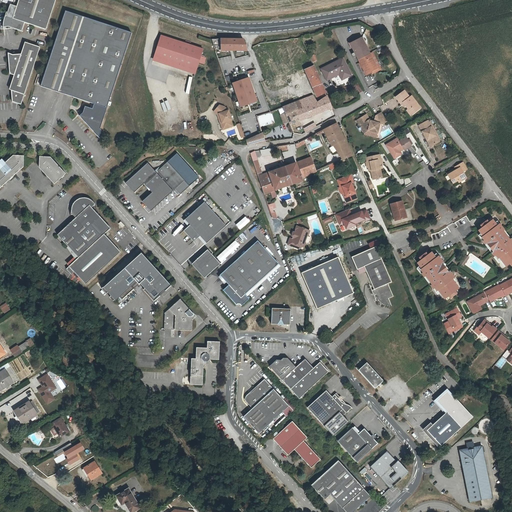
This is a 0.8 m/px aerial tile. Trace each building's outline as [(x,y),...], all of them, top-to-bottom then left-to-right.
[(23,22),(45,29),(54,0),(17,0),(15,6),(9,4),(5,16),(4,15),(3,16),(3,17),(3,18),(2,19),(2,20),(2,21),(2,22),(2,23),(2,24),(2,25),(2,26),(2,27),(6,26),(6,29),(12,28),(20,31),(23,22)] [(50,89),(69,12),(64,10),(39,86),(50,89)] [(132,33),(69,12),(50,89),(57,92),(93,103),(91,108),(83,106),(81,112),(79,116),(97,138),(100,131),(99,129),(132,33)] [(203,49),(161,36),(154,57),(196,71),(203,49)] [(221,50),(248,51),(244,39),(221,39),(221,50)] [(376,70),(370,56),(363,39),(351,44),(365,76),(371,74),(370,72),(376,70)] [(10,84),(10,90),(11,90),(10,93),(10,95),(11,101),(20,104),(23,94),(28,80),(39,47),(24,42),(20,54),(19,54),(7,55),(8,73),(13,75),(10,84)] [(372,55),(370,56),(376,70),(370,72),(371,74),(371,76),(380,72),(372,55)] [(331,79),(339,76),(342,74),(345,80),(351,78),(343,60),(326,68),(331,79)] [(317,96),(326,92),(325,91),(316,70),(314,65),(305,69),(317,96)] [(276,87),(290,83),(287,74),(273,78),(276,87)] [(249,77),(232,83),(240,106),(257,101),(249,77)] [(402,103),(402,102),(404,101),(409,108),(411,107),(414,111),(421,106),(412,94),(410,95),(405,89),(396,96),(402,103)] [(294,111),(299,120),(332,108),(327,96),(318,101),(312,95),(299,100),(302,108),(294,111)] [(299,100),(282,107),(284,113),(280,115),(283,123),(288,121),(289,124),(290,124),(299,120),(294,111),(302,108),(299,100)] [(411,114),(414,111),(411,107),(409,108),(404,101),(402,102),(411,114)] [(224,126),(227,128),(233,126),(231,120),(232,119),(228,110),(224,106),(220,104),(214,111),(217,114),(219,113),(220,118),(219,118),(220,123),(222,122),(224,126)] [(363,126),(362,129),(364,132),(368,129),(378,132),(380,123),(383,123),(388,120),(382,111),(376,115),(374,121),(371,120),(370,118),(368,120),(365,115),(357,119),(359,123),(362,123),(363,126)] [(259,127),(274,123),(272,112),(256,116),(259,127)] [(430,119),(428,120),(439,141),(441,140),(430,119)] [(299,120),(290,124),(294,133),(302,134),(305,132),(299,120)] [(439,141),(428,120),(419,125),(430,146),(439,141)] [(241,139),(245,138),(239,123),(236,124),(241,139)] [(332,146),(342,160),(351,155),(345,139),(337,123),(324,130),(332,146)] [(247,145),(265,142),(262,133),(261,133),(246,140),(247,145)] [(391,145),(395,153),(404,148),(405,149),(412,145),(406,136),(391,145)] [(274,155),(273,149),(260,150),(261,157),(274,155)] [(167,161),(189,185),(199,177),(177,153),(167,161)] [(380,164),(382,163),(383,163),(382,158),(381,158),(380,154),(366,156),(367,161),(366,161),(367,166),(368,166),(369,169),(371,169),(372,178),(382,176),(380,167),(380,164)] [(0,169),(12,158),(10,155),(4,160),(0,163),(0,169)] [(0,189),(26,167),(26,159),(23,156),(15,156),(12,158),(0,169),(0,189)] [(45,157),(41,160),(41,168),(56,184),(67,174),(52,157),(45,157)] [(317,171),(311,157),(297,162),(303,176),(317,171)] [(271,184),(273,191),(275,190),(280,188),(281,188),(293,183),(289,174),(288,175),(285,167),(274,171),(274,170),(262,174),(257,158),(252,160),(262,187),(271,184)] [(151,210),(155,206),(175,188),(180,194),(189,185),(167,161),(156,172),(147,163),(143,167),(125,182),(134,192),(144,183),(150,190),(152,192),(151,193),(142,201),(151,210)] [(453,171),(452,170),(447,172),(453,182),(458,180),(459,182),(466,178),(463,172),(466,170),(462,162),(455,166),(456,168),(457,169),(453,171)] [(288,175),(289,174),(293,183),(297,182),(297,183),(302,181),(301,176),(300,176),(297,167),(298,167),(296,163),(290,165),(290,166),(285,167),(288,175)] [(338,182),(351,177),(350,174),(337,179),(338,182)] [(353,182),(351,177),(338,182),(340,187),(342,186),(344,192),(348,201),(356,198),(354,193),(355,193),(351,183),(353,182)] [(264,194),(273,191),(271,184),(262,187),(264,194)] [(92,208),(96,204),(95,204),(95,203),(93,202),(92,201),(91,200),(90,200),(89,200),(88,200),(87,199),(86,199),(85,199),(84,199),(83,199),(82,200),(81,200),(79,201),(78,201),(76,203),(75,204),(74,205),(73,206),(73,207),(73,208),(72,209),(72,210),(72,211),(72,213),(76,218),(58,235),(79,258),(67,269),(73,275),(75,272),(87,284),(121,252),(105,234),(111,228),(92,208)] [(406,217),(402,200),(391,203),(395,220),(406,217)] [(209,243),(227,225),(205,202),(187,219),(192,224),(186,231),(196,241),(202,235),(209,243)] [(269,203),(270,219),(277,218),(275,203),(269,203)] [(351,215),(349,210),(336,215),(338,222),(342,220),(344,224),(346,230),(356,226),(355,224),(364,220),(365,222),(370,220),(366,211),(362,213),(361,212),(352,216),(350,217),(350,215),(351,215)] [(245,216),(235,225),(240,230),(249,221),(245,216)] [(491,252),(494,256),(495,254),(498,258),(499,257),(501,259),(506,266),(510,263),(511,265),(511,239),(511,238),(510,239),(503,231),(505,230),(500,224),(498,225),(495,222),(493,220),(489,223),(488,221),(481,226),(483,228),(479,231),(481,234),(484,237),(483,237),(485,240),(483,241),(485,243),(487,242),(488,243),(487,244),(493,251),(491,252)] [(292,237),(291,239),(295,241),(293,247),(299,249),(301,248),(301,247),(303,242),(305,241),(307,235),(306,234),(308,229),(297,226),(295,232),(296,233),(294,236),(292,237)] [(287,245),(293,247),(295,241),(291,239),(289,239),(287,245)] [(278,263),(276,260),(272,255),(271,255),(269,252),(258,240),(220,274),(220,275),(228,284),(223,289),(236,304),(237,303),(240,303),(241,305),(249,298),(245,293),(252,287),(278,263)] [(391,305),(388,298),(392,296),(387,283),(391,281),(376,245),(351,256),(357,268),(364,265),(373,288),(371,289),(373,295),(375,294),(377,298),(378,299),(378,300),(379,301),(380,302),(381,302),(381,303),(382,303),(383,303),(383,304),(384,304),(385,304),(386,305),(387,305),(388,305),(389,305),(390,305),(391,305)] [(193,264),(202,274),(209,275),(222,263),(209,249),(193,264)] [(428,285),(431,288),(432,287),(435,291),(436,290),(438,293),(442,299),(446,296),(448,298),(455,293),(453,291),(457,288),(452,282),(450,279),(453,277),(448,271),(447,272),(441,264),(440,265),(439,263),(441,262),(437,256),(435,257),(432,254),(430,251),(426,254),(425,252),(418,257),(420,259),(416,262),(418,265),(420,268),(419,269),(421,271),(420,273),(422,276),(423,275),(430,284),(428,285)] [(115,275),(98,291),(103,297),(105,295),(108,298),(106,300),(110,304),(116,299),(119,303),(131,292),(129,290),(134,286),(136,287),(138,286),(142,291),(140,293),(151,304),(157,299),(155,297),(160,292),(162,294),(172,285),(161,273),(159,275),(154,270),(156,268),(141,252),(131,261),(133,262),(128,266),(127,265),(120,271),(121,272),(116,276),(115,275)] [(317,309),(354,293),(338,257),(301,272),(317,309)] [(448,271),(441,262),(439,263),(440,265),(441,264),(447,272),(448,271)] [(505,295),(511,291),(511,279),(500,285),(505,295)] [(495,297),(496,298),(501,296),(501,297),(505,295),(500,285),(485,292),(489,300),(495,297)] [(488,300),(484,293),(467,302),(471,310),(472,313),(474,313),(478,311),(476,307),(488,300)] [(180,298),(164,312),(164,329),(191,329),(192,315),(194,314),(180,298)] [(0,307),(4,313),(10,309),(6,302),(0,305),(0,307)] [(271,324),(286,324),(289,324),(290,308),(271,308),(271,324)] [(456,315),(459,313),(456,308),(452,310),(445,314),(448,321),(453,331),(454,331),(462,327),(457,318),(456,315)] [(453,331),(448,321),(443,324),(448,334),(453,331)] [(481,330),(480,331),(481,332),(488,338),(496,329),(492,326),(491,327),(483,321),(477,327),(481,330)] [(501,335),(502,334),(498,331),(491,340),(503,350),(509,342),(506,339),(501,335)] [(484,342),(487,339),(481,333),(478,336),(484,342)] [(195,358),(191,358),(190,383),(202,384),(203,360),(206,361),(209,358),(218,358),(219,340),(207,340),(206,347),(196,346),(195,358)] [(28,346),(25,341),(17,347),(16,346),(10,350),(14,357),(21,353),(20,351),(28,346)] [(312,366),(304,358),(295,366),(286,357),(281,357),(280,358),(275,358),(268,365),(289,388),(299,398),(328,370),(319,361),(313,367),(312,366)] [(357,369),(374,388),(382,380),(365,362),(357,369)] [(14,383),(5,370),(0,373),(0,387),(2,390),(14,383)] [(174,380),(183,375),(181,372),(172,377),(174,380)] [(57,389),(47,373),(37,380),(42,387),(37,390),(47,405),(56,399),(51,393),(57,389)] [(252,391),(250,391),(248,393),(246,394),(245,396),(245,397),(245,398),(245,400),(246,401),(251,408),(243,416),(258,433),(289,405),(264,378),(253,388),(254,390),(252,391)] [(337,393),(333,397),(326,390),(307,407),(324,426),(334,417),(340,412),(344,416),(353,409),(351,406),(350,406),(349,406),(348,405),(347,405),(347,404),(337,393)] [(454,398),(447,390),(436,399),(447,410),(445,412),(426,429),(440,444),(472,416),(455,396),(454,398)] [(56,400),(58,403),(67,398),(65,394),(56,400)] [(447,410),(436,399),(435,400),(445,412),(447,410)] [(15,412),(18,416),(19,415),(24,423),(38,414),(30,402),(15,412)] [(340,412),(325,426),(334,436),(349,422),(346,418),(340,412)] [(487,432),(491,420),(481,417),(477,429),(487,432)] [(68,431),(60,419),(52,424),(59,437),(68,431)] [(291,419),(278,431),(286,439),(279,445),(287,453),(293,447),(310,465),(319,457),(302,439),(306,435),(291,419)] [(351,425),(336,438),(356,460),(376,441),(372,437),(371,433),(369,433),(362,426),(357,431),(351,425)] [(286,439),(278,431),(272,437),(279,445),(286,439)] [(80,443),(73,447),(70,444),(56,452),(58,456),(64,452),(68,459),(67,459),(70,464),(79,459),(76,454),(84,449),(80,443)] [(482,446),(458,450),(469,503),(492,498),(482,446)] [(386,449),(368,465),(388,487),(406,472),(386,449)] [(337,459),(310,483),(323,497),(328,492),(346,511),(349,511),(369,494),(337,459)] [(101,474),(94,462),(83,469),(90,480),(101,474)] [(115,497),(120,505),(124,503),(129,511),(132,511),(139,508),(127,490),(115,497)]
